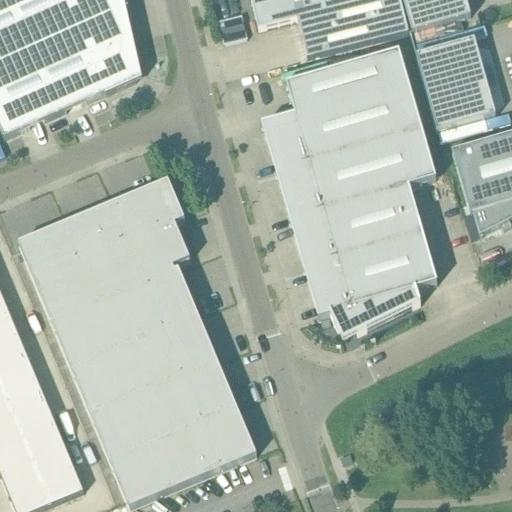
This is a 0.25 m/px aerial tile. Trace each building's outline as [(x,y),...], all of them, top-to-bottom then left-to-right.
[(0,0),(0,133),(4,143),(105,98),(106,99),(142,82),(133,41),(122,0),(0,0)] [(249,0),(258,35),(297,25),(308,63),(408,38),(398,0),(249,0)] [(470,20),(464,0),(401,0),(412,36),(470,20)] [(496,120),(474,43),(415,59),(437,136),(496,120)] [(436,184),(399,56),(286,89),(295,120),(261,129),(262,132),(266,131),(287,174),(275,177),(276,180),(280,179),(301,222),(289,225),(290,228),(294,227),(315,270),(303,273),(304,276),(308,275),(329,318),(317,321),(318,324),(330,320),(343,347),(420,309),(416,294),(438,288),(410,192),(436,184)] [(511,138),(452,154),(468,217),(471,217),(477,240),(499,229),(501,234),(509,230),(507,225),(511,222),(511,138)] [(19,248),(48,321),(173,271),(190,264),(175,228),(184,224),(184,223),(180,224),(168,196),(147,205),(144,200),(114,212),(113,209),(111,210),(112,213),(68,231),(67,228),(65,229),(66,232),(22,251),(20,247),(19,248)] [(175,275),(173,271),(48,321),(125,511),(132,511),(256,460),(255,458),(252,460),(234,416),(237,414),(236,412),(233,414),(214,369),(218,368),(217,366),(213,367),(195,323),(198,322),(198,320),(194,321),(176,277),(179,276),(178,274),(175,275)] [(0,298),(0,483),(11,511),(45,511),(83,497),(0,298)]
